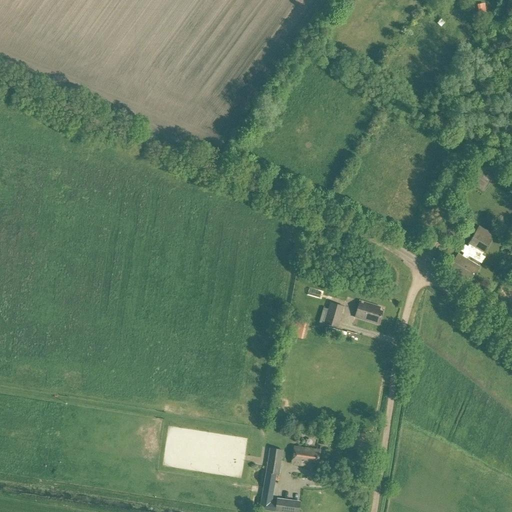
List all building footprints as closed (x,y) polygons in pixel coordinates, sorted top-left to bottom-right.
[(488,14),(487,3),(479,3),(480,14),(488,14)] [(489,224),(492,218),(487,215),(483,221),(489,224)] [(449,271),(466,281),(468,279),(471,279),(478,267),(466,260),(467,257),(480,264),(483,258),(480,256),(483,251),(493,233),(478,225),(468,244),(469,244),(466,248),(463,246),(459,252),(463,254),(461,257),(458,256),(449,271)] [(377,325),(381,311),(378,311),(379,307),(359,302),(354,318),(377,325)] [(330,303),(324,325),(338,329),(344,307),(330,303)] [(303,340),(307,323),(296,321),(293,337),(303,340)] [(347,333),(327,327),(325,334),(345,340),(347,333)] [(317,463),(319,451),(294,446),(291,463),(314,467),(314,463),(317,463)] [(277,498),(277,502),(273,501),(276,476),(280,476),(283,451),(269,449),(260,510),(273,511),(298,511),(300,502),(277,498)]
